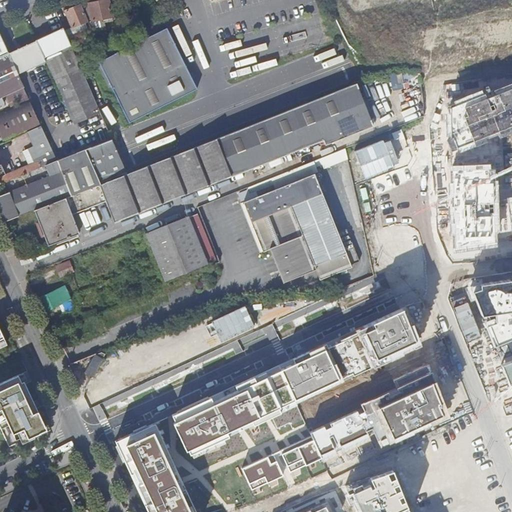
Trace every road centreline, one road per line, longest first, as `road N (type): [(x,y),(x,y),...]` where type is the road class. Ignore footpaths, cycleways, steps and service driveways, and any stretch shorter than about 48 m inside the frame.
road 1 (residential): [(80,438),(432,275)]
road 2 (residential): [(347,0),(402,96),(432,275)]
road 3 (residential): [(432,275),(511,480)]
road 4 (unknown): [(242,278),(309,280),(358,268),(358,245),(327,173)]
road 5 (unknown): [(42,356),(242,278)]
road 6 (residential): [(80,438),(0,264)]
road 7 (unknown): [(308,0),(318,12),(312,28),(208,60)]
road 8 (unknown): [(221,102),(337,59)]
